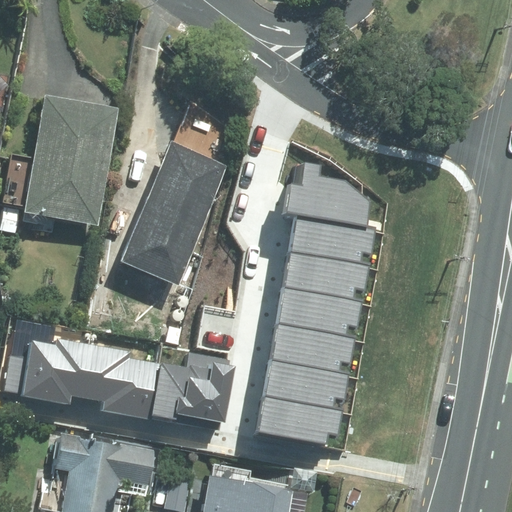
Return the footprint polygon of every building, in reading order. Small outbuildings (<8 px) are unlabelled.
[(0,111),(3,108),(9,88),(0,78),(0,111)] [(118,108),(45,95),(24,211),(96,224),(118,108)] [(228,166),(171,142),(120,261),(178,285),(228,166)] [(308,293),(234,268),(214,325),(246,336),(217,411),(256,426),(268,391),(275,391),(281,386),(292,355),(326,363),(336,318),(330,316),(337,293),(333,291),(337,280),(315,272),(308,293)] [(186,427),(198,363),(140,352),(140,357),(106,350),(103,364),(91,362),(86,386),(99,389),(97,401),(110,403),(109,406),(137,411),(133,433),(163,438),(166,423),(186,427)] [(154,450),(62,433),(56,468),(68,470),(60,511),(113,511),(117,492),(145,497),(154,450)] [(213,475),(208,475),(202,511),(303,511),(307,494),(292,491),(293,488),(222,476),(224,466),(215,465),(213,475)] [(184,511),(192,478),(171,474),(164,508),(182,511),(184,511)]
